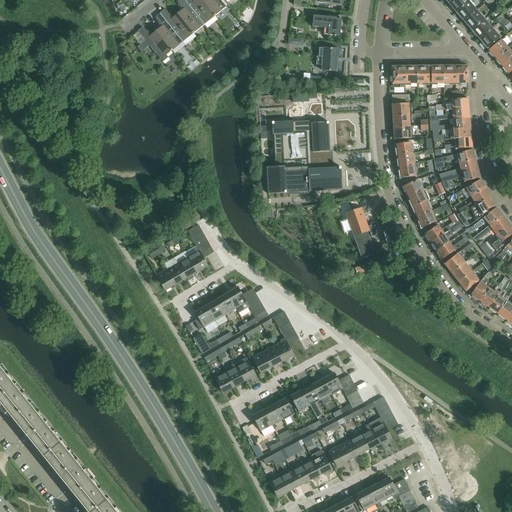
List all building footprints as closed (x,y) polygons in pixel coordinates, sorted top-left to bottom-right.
[(204,25),(184,0),(176,0),(182,11),(177,14),(193,34),(204,25)] [(184,0),(204,25),(215,16),(201,0),(184,0)] [(226,7),(220,0),(201,0),(215,16),(226,7)] [(469,1),(467,0),(451,0),(449,3),(451,6),(450,7),(455,13),(469,1)] [(469,1),(455,13),(461,19),(462,18),(464,21),(476,10),(469,1)] [(173,17),(164,10),(159,14),(182,42),(193,34),(177,14),(173,17)] [(484,20),(476,10),(464,21),(467,24),(466,25),(471,31),(484,20)] [(182,42),(159,14),(155,17),(160,28),(156,31),(172,51),(182,42)] [(340,37),(341,19),(313,16),(312,27),(328,29),(328,35),(334,36),(334,37),(336,37),(336,36),(340,37)] [(509,22),(505,18),(500,22),(504,27),(509,22)] [(492,29),(484,20),(471,31),(476,37),(477,36),(480,39),(492,29)] [(152,34),(142,28),(138,31),(163,62),(168,58),(166,55),(172,51),(156,31),(152,34)] [(492,29),(480,39),(482,42),(481,43),(487,49),(500,38),(492,29)] [(501,40),(488,51),(495,59),(508,49),(508,48),(501,40)] [(338,58),(338,49),(319,48),(319,55),(323,55),(322,71),(332,72),(337,72),(337,71),(336,71),(337,58),(338,58)] [(508,49),(495,59),(502,67),(511,57),(511,50),(511,52),(508,49)] [(511,57),(502,67),(508,74),(511,71),(511,57)] [(435,67),(431,67),(431,85),(444,85),(443,65),(435,65),(435,67)] [(451,65),(443,65),(444,85),(456,85),(455,67),(451,67),(451,65)] [(459,65),(459,67),(455,67),(456,85),(461,85),(461,83),(468,83),(467,65),(459,65)] [(393,66),(393,77),(391,77),(392,83),(393,83),(393,88),(405,88),(405,86),(405,67),(401,67),(401,66),(393,66)] [(409,67),(405,67),(405,86),(417,86),(417,66),(408,66),(409,67)] [(425,66),(417,66),(417,86),(423,86),(429,85),(429,67),(425,67),(425,66)] [(317,94),(292,95),(293,103),(309,102),(309,99),(317,99),(317,94)] [(435,106),(436,109),(429,110),(429,111),(436,111),(451,110),(468,109),(468,99),(452,100),(452,105),(444,106),(444,105),(435,106)] [(392,104),(392,106),(391,106),(392,112),(393,112),(393,116),(411,115),(410,111),(409,111),(409,104),(392,104)] [(452,115),(437,117),(429,117),(430,121),(433,121),(453,119),(469,118),(468,109),(451,110),(452,115)] [(393,116),(393,118),(392,118),(392,123),(393,123),(394,128),(411,127),(411,123),(410,123),(409,115),(411,115),(393,116)] [(469,118),(453,119),(454,125),(432,128),(432,131),(438,131),(450,130),(470,128),(469,118)] [(329,122),(311,123),(309,121),(293,122),(293,121),(272,122),(273,135),(274,135),(276,167),(266,168),(268,194),(286,193),(309,192),(342,190),(341,167),(333,168),(332,153),(330,151),(329,122)] [(394,128),(394,133),(393,133),(393,139),(394,139),(411,139),(410,131),(412,131),(411,127),(394,128)] [(439,136),(438,131),(432,131),(433,136),(433,141),(455,139),(471,138),(470,128),(450,130),(451,135),(439,136)] [(456,145),(449,145),(444,146),(444,150),(434,150),(435,156),(442,156),(441,154),(452,154),(452,150),(472,148),(471,138),(455,139),(456,145)] [(395,145),(395,150),(395,151),(395,155),(396,156),(412,154),(410,142),(395,145)] [(475,159),(472,150),(441,158),(434,160),(435,170),(437,169),(436,164),(453,160),(453,159),(457,158),(459,164),(475,159)] [(396,156),(397,161),(396,162),(397,166),(398,167),(414,165),(412,154),(396,156)] [(460,168),(455,170),(439,174),(440,179),(477,169),(475,159),(459,164),(460,168)] [(398,167),(399,172),(398,173),(398,177),(400,178),(400,179),(416,176),(414,165),(398,167)] [(480,178),(477,169),(440,179),(442,182),(463,176),(464,182),(480,178)] [(427,189),(434,186),(431,181),(424,184),(424,185),(419,187),(416,180),(402,187),(403,188),(402,189),(404,193),(405,193),(407,197),(421,191),(427,189)] [(455,194),(452,196),(452,195),(446,198),(448,202),(453,199),(454,200),(468,192),(471,196),(486,188),(481,180),(455,194)] [(474,202),(458,211),(455,212),(457,216),(461,214),(470,209),(476,206),(475,205),(490,197),(486,188),(471,196),(474,202)] [(426,201),(421,191),(407,197),(409,202),(408,203),(410,207),(411,207),(412,207),(426,201)] [(476,206),(470,209),(473,214),(472,214),(473,217),(467,222),(463,225),(465,228),(472,224),(483,216),(482,215),(488,212),(487,211),(495,206),(490,197),(475,205),(476,206)] [(426,201),(412,207),(412,208),(411,209),(413,213),(414,214),(416,218),(431,211),(430,211),(426,201)] [(431,211),(416,218),(418,222),(418,223),(419,227),(420,227),(421,228),(435,222),(432,216),(443,210),(447,208),(445,205),(430,211),(431,211)] [(368,227),(361,208),(351,211),(357,228),(351,231),(362,259),(376,255),(369,236),(370,235),(371,238),(381,234),(376,222),(370,224),(371,226),(368,227)] [(503,216),(496,208),(470,228),(473,232),(486,221),(490,226),(503,216)] [(461,214),(457,216),(462,223),(465,220),(461,214)] [(503,216),(490,226),(473,239),(475,243),(493,229),(496,234),(509,224),(503,216)] [(438,225),(431,230),(429,228),(423,231),(425,234),(424,234),(430,243),(460,223),(458,219),(441,230),(438,225)] [(460,223),(430,243),(436,252),(449,243),(446,237),(462,226),(460,223)] [(511,227),(509,224),(496,234),(500,238),(492,245),(496,251),(505,244),(503,242),(511,234),(511,227)] [(198,225),(187,232),(190,237),(201,230),(198,225)] [(201,230),(190,237),(193,242),(204,236),(201,230)] [(449,243),(436,252),(441,260),(466,243),(466,242),(469,240),(464,233),(460,235),(463,239),(452,247),(449,243)] [(187,238),(184,234),(177,239),(179,243),(187,238)] [(204,236),(193,242),(195,245),(197,248),(208,242),(204,236)] [(177,239),(171,243),(173,247),(179,243),(177,239)] [(511,239),(502,252),(496,258),(501,261),(506,255),(510,258),(511,255),(511,239)] [(211,247),(208,242),(197,248),(198,251),(199,251),(200,253),(211,247)] [(197,248),(195,245),(184,251),(188,258),(197,272),(207,266),(203,259),(200,253),(199,251),(198,251),(197,248)] [(166,251),(164,247),(157,252),(159,256),(166,251)] [(214,253),(211,247),(200,253),(203,259),(214,253)] [(174,257),(178,263),(187,278),(188,281),(195,277),(193,275),(197,272),(188,258),(184,251),(174,257)] [(452,273),(464,264),(460,258),(464,255),(461,251),(444,264),(452,273)] [(159,256),(157,252),(150,257),(152,260),(159,256)] [(187,278),(178,263),(167,270),(176,285),(187,278)] [(465,263),(464,264),(452,273),(459,282),(471,272),(467,267),(468,266),(465,263)] [(492,267),(490,264),(484,268),(487,272),(492,267)] [(176,285),(167,270),(156,276),(165,291),(176,285)] [(471,272),(459,282),(466,291),(479,281),(476,277),(475,277),(471,272)] [(479,302),(489,289),(485,285),(492,275),(489,272),(480,281),(475,288),(473,287),(468,292),(471,294),(470,295),(479,302)] [(494,292),(489,289),(479,302),(488,308),(505,285),(508,280),(505,278),(502,282),(498,287),(497,287),(494,292)] [(505,285),(488,308),(497,314),(507,301),(502,298),(511,284),(511,279),(510,278),(508,280),(505,285)] [(238,288),(227,294),(236,309),(239,313),(249,308),(248,306),(246,303),(245,301),(242,295),(238,288)] [(253,289),(242,295),(245,301),(256,294),(253,289)] [(227,294),(217,300),(225,315),(236,309),(227,294)] [(256,294),(245,301),(246,303),(248,306),(259,300),(256,294)] [(225,315),(217,300),(206,306),(215,321),(225,315)] [(262,305),(259,300),(248,306),(249,308),(251,312),(262,305)] [(511,303),(511,305),(507,301),(497,314),(505,321),(511,311),(511,303)] [(265,311),(262,305),(251,312),(254,317),(265,311)] [(199,318),(197,319),(194,321),(199,330),(215,321),(206,306),(195,312),(199,318)] [(268,316),(265,311),(254,317),(257,322),(268,316)] [(276,323),(287,317),(284,312),(273,318),(276,323)] [(287,317),(276,323),(279,329),(290,322),(287,317)] [(252,320),(245,324),(248,328),(255,324),(252,320)] [(262,324),(264,328),(271,324),(269,320),(262,324)] [(290,322),(279,329),(282,334),(293,328),(290,322)] [(248,328),(245,324),(238,328),(241,332),(248,328)] [(252,330),(255,334),(261,330),(259,326),(252,330)] [(293,328),(282,334),(284,339),(285,340),(296,334),(293,328)] [(255,334),(252,330),(245,334),(247,339),(255,334)] [(224,336),(226,341),(233,337),(230,332),(224,336)] [(202,355),(210,350),(201,334),(193,339),(202,355)] [(296,334),(285,340),(285,341),(288,345),(299,339),(296,334)] [(226,341),(224,336),(216,341),(219,345),(226,341)] [(281,343),(274,346),(283,362),(293,356),(288,345),(285,341),(285,340),(284,339),(280,341),(281,343)] [(225,346),(228,350),(235,346),(232,342),(225,346)] [(225,346),(214,352),(217,356),(219,355),(220,356),(223,354),(223,353),(228,350),(225,346)] [(274,346),(264,352),(272,367),(283,362),(274,346)] [(214,352),(204,358),(206,362),(217,356),(214,352)] [(272,367),(264,352),(253,358),(261,373),(272,367)] [(248,360),(236,366),(245,382),(256,376),(248,360)] [(120,511),(1,364),(0,365),(0,402),(88,511),(120,511)] [(236,366),(226,372),(234,387),(245,382),(236,366)] [(234,387),(226,372),(215,378),(223,393),(234,387)] [(338,381),(334,373),(323,379),(331,395),(342,389),(341,386),(338,381)] [(349,375),(338,381),(341,386),(352,381),(349,375)] [(323,379),(313,385),(321,400),(331,395),(323,379)] [(355,386),(352,381),(341,386),(342,389),(344,392),(355,386)] [(321,400),(313,385),(302,390),(310,406),(316,418),(322,415),(315,403),(321,400)] [(357,392),(355,386),(344,392),(347,397),(357,392)] [(302,390),(291,396),(299,412),(310,406),(302,390)] [(357,392),(347,397),(350,403),(360,397),(357,392)] [(360,397),(350,403),(353,409),(363,403),(360,397)] [(386,403),(383,397),(372,403),(375,408),(386,403)] [(285,399),(275,404),(283,420),(293,414),(285,399)] [(386,403),(375,408),(378,414),(389,408),(386,403)] [(275,404),(264,410),(272,425),(283,420),(275,404)] [(347,406),(339,410),(342,414),(349,410),(347,406)] [(389,408),(378,414),(381,419),(392,414),(389,408)] [(362,409),(351,414),(353,418),(364,413),(362,409)] [(272,425),(264,410),(253,416),(264,437),(275,431),(272,425)] [(342,414),(339,410),(332,414),(334,418),(342,414)] [(353,418),(351,414),(344,418),(346,422),(353,418)] [(392,414),(381,419),(383,423),(384,425),(395,419),(392,414)] [(325,417),(318,421),(320,426),(328,422),(325,417)] [(395,419),(384,425),(387,431),(398,425),(395,419)] [(320,426),(318,421),(304,428),(307,433),(320,426)] [(337,422),(330,425),(332,429),(334,433),(340,430),(338,427),(339,426),(337,422)] [(383,423),(372,428),(380,444),(391,438),(387,431),(384,425),(383,423)] [(332,429),(330,425),(322,429),(324,433),(332,429)] [(367,431),(361,434),(369,450),(380,444),(372,428),(371,429),(369,425),(365,427),(367,431)] [(304,428),(291,436),(293,440),(307,433),(304,428)] [(293,440),(291,436),(287,437),(286,436),(283,438),(280,433),(277,434),(280,441),(283,445),(293,440)] [(316,433),(302,440),(304,444),(318,437),(316,433)] [(361,434),(350,439),(359,455),(369,450),(361,434)] [(350,439),(340,445),(348,461),(359,455),(350,439)] [(304,444),(302,440),(291,445),(295,452),(302,449),(301,446),(304,444)] [(283,445),(280,441),(269,447),(271,451),(283,445)] [(295,452),(291,445),(284,449),(288,457),(295,453),(295,452)] [(348,461),(340,445),(329,451),(337,467),(348,461)] [(331,469),(323,454),(322,451),(321,451),(312,455),(311,457),(312,459),(320,475),(331,469)] [(270,456),(272,461),(280,457),(277,453),(270,456)] [(272,461),(270,456),(263,460),(265,465),(272,461)] [(320,475),(312,459),(301,465),(309,481),(320,475)] [(309,481),(301,465),(291,470),(299,486),(309,481)] [(299,486),(291,470),(280,476),(288,492),(299,486)] [(280,476),(269,481),(277,497),(288,492),(280,476)] [(396,491),(393,485),(389,478),(378,484),(386,499),(392,496),(394,499),(399,497),(399,496),(396,491)] [(404,480),(393,485),(396,491),(407,485),(404,480)] [(378,484),(367,489),(375,504),(376,504),(378,508),(382,506),(380,502),(386,499),(378,484)] [(407,485),(396,491),(399,496),(410,491),(407,485)] [(375,504),(367,489),(356,495),(364,510),(375,504)] [(412,496),(410,491),(399,496),(399,497),(401,502),(412,496)] [(412,496),(401,502),(404,508),(415,502),(412,496)] [(358,511),(351,498),(340,503),(344,511),(358,511)] [(415,502),(404,508),(406,511),(409,511),(418,508),(415,502)] [(344,511),(340,503),(329,509),(330,511),(344,511)]
